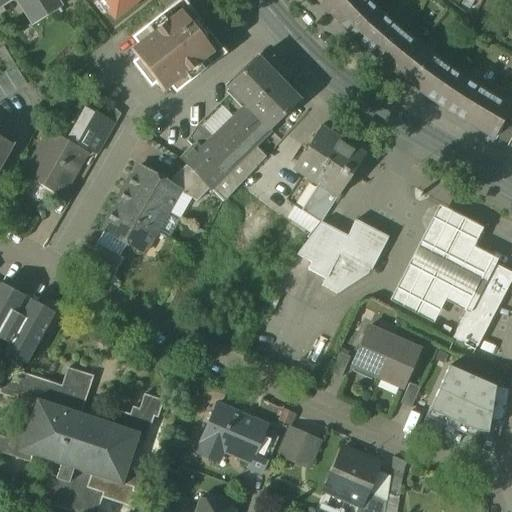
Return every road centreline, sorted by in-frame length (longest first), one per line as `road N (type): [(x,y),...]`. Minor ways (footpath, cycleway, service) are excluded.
road 1 (residential): [(503,488),(182,344),(0,241)]
road 2 (secondary): [(262,0),(366,101),(511,186)]
